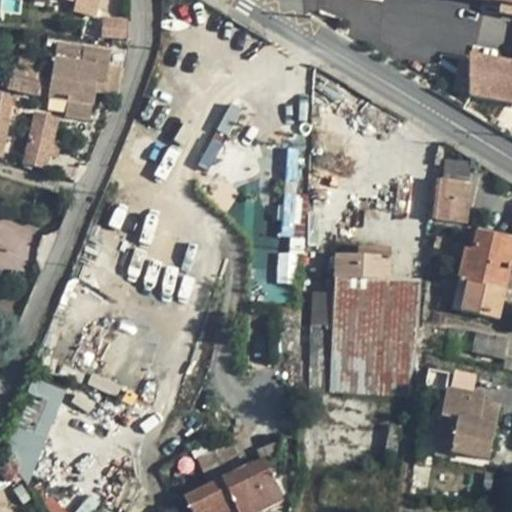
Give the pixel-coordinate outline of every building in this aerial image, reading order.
[(65,0),(77,3),(75,13),(89,17),(93,0),(65,0)] [(511,64),(470,56),(470,94),(511,101),(511,0),(475,0),(511,7),(511,64)] [(125,40),(126,20),(102,18),(101,38),(125,40)] [(511,41),(474,34),(470,56),(511,64),(511,41)] [(107,85),(111,52),(58,45),(51,100),(69,102),(67,118),(92,121),(94,106),(95,106),(98,83),(107,85)] [(120,85),(122,70),(109,68),(107,85),(98,83),(97,93),(116,95),(120,85)] [(9,92),(38,98),(38,96),(41,81),(42,77),(13,72),(9,92)] [(41,81),(38,96),(51,99),(53,83),(41,81)] [(0,158),(4,159),(13,98),(0,96),(0,158)] [(59,121),(38,115),(25,165),(47,171),(59,121)] [(60,149),(53,147),(50,159),(57,160),(60,149)] [(466,167),(442,164),(441,182),(465,185),(466,167)] [(436,219),(441,182),(434,181),(429,218),(436,219)] [(465,185),(441,182),(436,219),(435,221),(466,224),(470,186),(465,185)] [(470,260),(476,233),(469,232),(463,258),(470,260)] [(463,258),(458,282),(484,287),(478,315),(499,321),(511,259),(511,242),(476,233),(470,260),(463,258)] [(359,257),(392,259),(392,251),(359,248),(359,257)] [(334,328),(332,393),(412,396),(421,284),(391,282),(392,259),(359,257),(338,256),(337,280),(336,303),(334,328)] [(458,282),(452,310),(478,315),(484,287),(458,282)] [(311,392),(332,393),(334,328),(314,326),(311,392)] [(476,338),(473,354),(503,360),(507,339),(496,337),(493,341),(476,338)] [(36,382),(15,435),(47,447),(48,445),(57,447),(70,416),(74,407),(58,400),(60,391),(46,385),(46,386),(36,382)] [(477,397),(449,392),(440,447),(456,449),(455,456),(495,462),(503,409),(487,406),(485,406),(484,412),(475,410),(477,397)] [(488,399),(477,397),(475,410),(484,412),(485,406),(487,406),(488,399)] [(74,407),(70,416),(89,424),(93,415),(74,407)] [(33,442),(15,435),(12,442),(31,449),(33,442)] [(266,461),(278,485),(280,453),(277,447),(263,453),(266,461)] [(193,511),(224,511),(229,510),(278,485),(266,461),(188,500),(193,511)] [(278,485),(229,510),(229,511),(265,511),(280,495),(278,485)] [(193,511),(188,500),(160,511),(193,511)]
